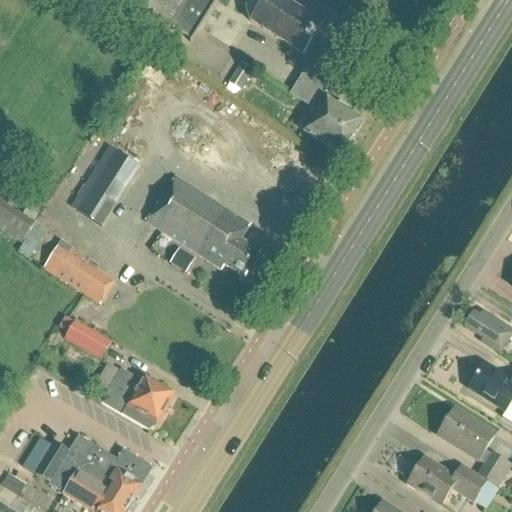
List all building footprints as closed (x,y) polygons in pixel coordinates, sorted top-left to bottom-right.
[(238,0),(249,6),(248,8),(251,23),(305,58),(325,27),(323,26),(281,0),(135,0),(131,6),(174,33),(182,21),(200,32),(219,0),(238,0)] [(240,92),(253,73),(242,66),(229,85),(240,92)] [(348,157),(354,147),(352,145),(365,125),(324,98),(331,87),(307,72),(291,97),(318,115),(305,136),(343,160),(346,155),(348,157)] [(245,281),(262,255),(242,242),(252,227),(176,179),(147,225),(223,273),(225,269),(245,281)] [(96,184),(77,214),(100,228),(119,198),(96,184)] [(0,231),(22,246),(35,226),(0,203),(0,231)] [(498,241),(511,249),(511,229),(507,226),(498,241)] [(103,309),(117,284),(97,272),(100,267),(73,250),(62,243),(45,271),(55,278),(103,309)] [(181,251),(171,267),(185,276),(195,260),(181,251)] [(511,336),(511,332),(483,314),(480,319),(475,316),(465,331),(483,343),(481,347),(499,358),(511,336)] [(102,363),(112,345),(76,324),(65,343),(102,363)] [(22,336),(33,344),(30,348),(69,374),(79,360),(29,326),(22,336)] [(101,379),(113,386),(102,406),(122,418),(122,419),(141,430),(158,425),(174,397),(158,388),(157,385),(151,382),(148,382),(144,380),(142,384),(121,373),(109,365),(101,379)] [(511,382),(484,365),(467,392),(506,417),(511,407),(511,382)] [(479,466),(498,437),(455,410),(436,439),(479,466)] [(53,449),(35,479),(49,487),(48,488),(63,497),(62,498),(85,511),(127,511),(152,472),(122,453),(116,463),(78,440),(68,455),(55,447),(53,449)] [(22,471),(35,479),(53,449),(40,442),(22,471)] [(0,472),(7,476),(18,457),(8,451),(0,463),(0,472)] [(478,478),(488,485),(498,491),(511,469),(511,468),(492,455),(478,478)] [(488,485),(478,478),(462,467),(455,478),(425,458),(406,489),(441,511),(452,494),(474,508),(488,485)] [(396,511),(383,503),(377,511),(396,511)]
